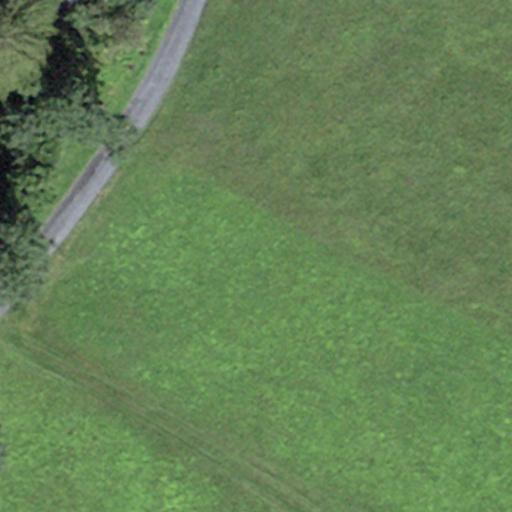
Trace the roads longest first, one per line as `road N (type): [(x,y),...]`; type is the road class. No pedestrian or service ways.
road 1 (track): [(0,308),(314,511)]
road 2 (unclassified): [(208,0),(196,45),(0,304)]
